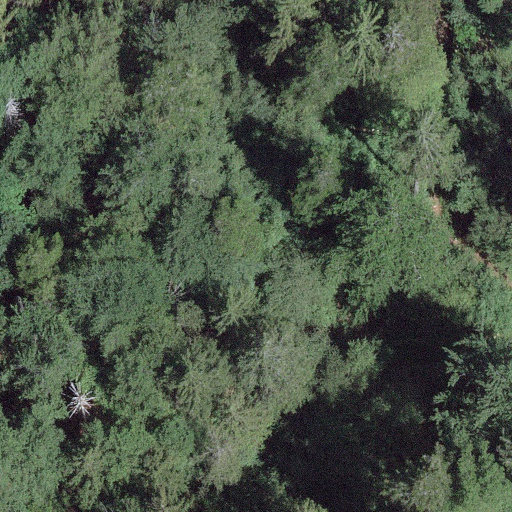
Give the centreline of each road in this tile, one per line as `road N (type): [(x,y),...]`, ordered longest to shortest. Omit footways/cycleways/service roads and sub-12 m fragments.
road 1 (track): [(511,342),(324,351),(212,326),(86,265),(0,258)]
road 2 (track): [(433,0),(440,99),(473,234),(511,278)]
